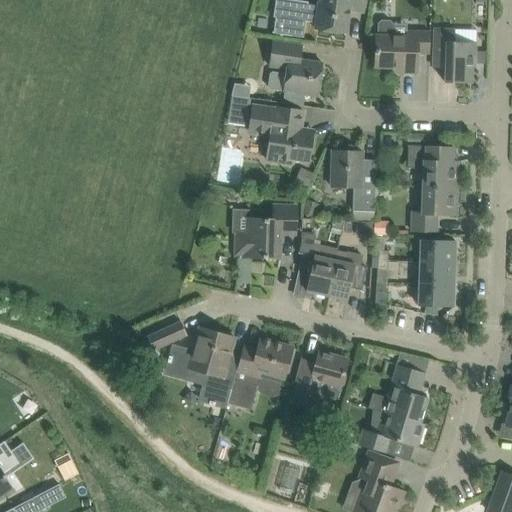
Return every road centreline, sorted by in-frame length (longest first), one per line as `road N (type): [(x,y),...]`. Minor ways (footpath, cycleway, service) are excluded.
road 1 (unclassified): [(272,511),(204,481),(79,367),(0,323)]
road 2 (residential): [(217,298),(488,359)]
road 3 (residential): [(351,50),(346,111),(502,115)]
road 4 (residential): [(488,359),(503,197)]
